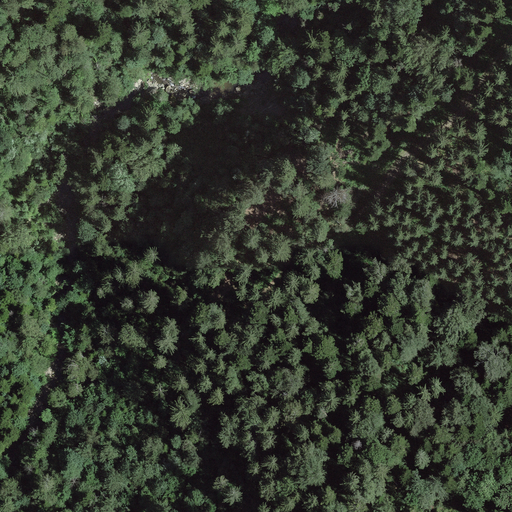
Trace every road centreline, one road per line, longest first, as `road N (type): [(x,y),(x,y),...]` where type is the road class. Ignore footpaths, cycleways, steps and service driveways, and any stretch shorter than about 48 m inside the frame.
road 1 (track): [(43,511),(102,474),(204,433),(247,314),(511,22)]
road 2 (track): [(511,321),(359,511)]
